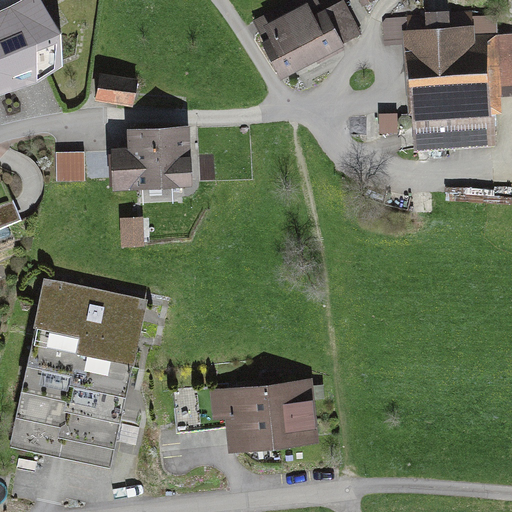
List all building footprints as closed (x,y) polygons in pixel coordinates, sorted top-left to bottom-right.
[(325,0),(261,30),(286,85),(357,53),(332,0),(325,0)] [(40,4),(0,22),(0,99),(70,67),(40,4)] [(511,48),(510,25),(404,35),(416,164),(509,155),(504,96),(511,95),(511,48)] [(142,79),(107,75),(103,107),(138,111),(142,79)] [(202,129),(131,130),(132,159),(116,159),(117,198),(203,196),(202,129)] [(100,156),(61,158),(63,190),(101,188),(100,156)] [(151,224),(125,225),(127,253),(152,252),(151,224)] [(155,306),(51,284),(17,447),(121,469),(155,306)] [(318,384),(219,396),(227,459),(325,447),(318,384)]
